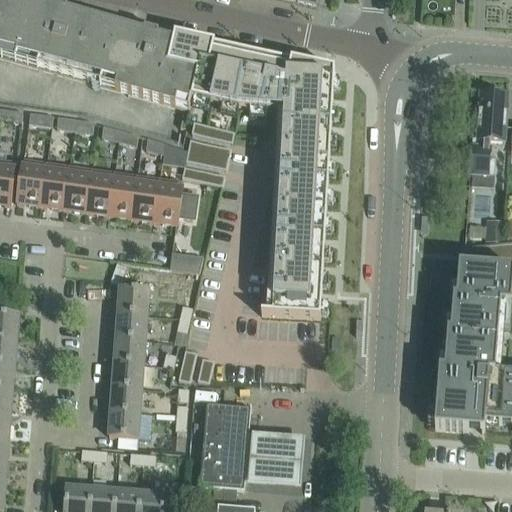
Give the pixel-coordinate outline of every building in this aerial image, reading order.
[(0,0),(0,61),(14,66),(32,1),(29,0),(0,0)] [(317,0),(294,0),(294,3),(315,8),(317,0)] [(101,91),(120,26),(32,1),(14,66),(101,91)] [(198,76),(167,70),(174,39),(173,38),(172,41),(120,26),(101,91),(182,113),(189,115),(192,104),(198,76)] [(174,39),(167,70),(198,76),(192,105),(239,115),(270,117),(271,117),(283,118),(272,318),(261,317),(261,319),(320,322),(320,319),(318,319),(318,307),(321,307),(321,304),(322,295),(322,292),(319,292),(320,280),(322,280),(323,277),(323,268),(323,265),(321,265),(321,253),(324,253),(324,250),(325,240),(325,238),(322,237),(323,225),(326,225),(326,222),(326,212),(327,210),(324,209),(325,197),(327,197),(327,194),(328,184),(328,182),(326,181),(326,169),(329,169),(329,166),(330,156),(330,154),(327,154),(328,141),(331,142),(331,138),(331,128),(331,126),(329,126),(329,113),(332,113),(332,110),(333,101),(334,83),(334,76),(335,74),(329,73),(322,71),(316,70),(310,68),(304,67),(297,66),(174,39)] [(470,172),(469,178),(493,179),(494,157),(486,157),(487,143),(504,144),(505,134),(508,99),(480,97),(478,124),(482,125),(482,134),(472,134),(470,172)] [(23,118),(0,115),(0,117),(0,124),(21,128),(23,118)] [(53,122),(30,119),(29,129),(52,132),(53,122)] [(74,135),(75,125),(58,123),(56,133),(74,135)] [(86,127),(75,125),(74,135),(84,137),(92,139),(94,129),(86,127)] [(194,128),(191,138),(200,140),(202,129),(194,128)] [(202,129),(200,140),(208,142),(210,131),(202,129)] [(119,146),(120,136),(103,131),(101,142),(119,146)] [(210,131),(208,142),(216,144),(218,133),(210,131)] [(218,133),(216,144),(224,146),(226,135),(218,133)] [(226,135),(224,146),(232,147),(234,137),(226,135)] [(138,141),(120,136),(119,146),(136,151),(138,141)] [(147,144),(146,154),(164,159),(165,149),(147,144)] [(190,144),(188,155),(196,156),(198,146),(190,144)] [(198,146),(196,156),(204,158),(206,148),(198,146)] [(206,148),(204,158),(212,160),(215,150),(206,148)] [(215,150),(212,160),(220,162),(223,151),(215,150)] [(223,151),(220,162),(228,164),(231,153),(223,151)] [(188,155),(186,165),(194,167),(196,156),(188,155)] [(196,156),(194,167),(202,169),(204,158),(196,156)] [(204,158),(202,169),(210,171),(212,160),(204,158)] [(212,160),(210,171),(218,172),(220,162),(212,160)] [(220,162),(218,172),(226,174),(228,164),(220,162)] [(0,209),(10,211),(16,167),(0,164),(0,209)] [(40,211),(46,167),(23,164),(17,208),(40,211)] [(63,214),(69,170),(46,167),(40,211),(63,214)] [(86,217),(92,174),(69,170),(63,214),(86,217)] [(184,171),(182,182),(190,184),(192,173),(184,171)] [(192,173),(190,184),(198,185),(200,175),(192,173)] [(109,221),(115,177),(92,174),(86,217),(109,221)] [(200,175),(198,185),(206,187),(208,177),(200,175)] [(131,224),(137,180),(115,177),(109,221),(131,224)] [(208,177),(206,187),(214,189),(217,178),(208,177)] [(217,178),(214,189),(221,191),(222,191),(225,180),(217,178)] [(154,227),(160,183),(137,180),(131,224),(154,227)] [(182,195),(183,187),(160,183),(154,227),(177,230),(178,221),(195,223),(199,197),(182,195)] [(488,228),(487,244),(503,246),(504,229),(488,228)] [(435,429),(434,433),(468,435),(469,425),(482,426),(481,436),(484,436),(485,421),(499,422),(498,428),(511,428),(511,377),(495,376),(500,309),(511,310),(511,302),(511,246),(465,252),(461,252),(458,290),(463,290),(462,304),(453,303),(452,324),(457,324),(456,337),(448,337),(446,361),(451,362),(450,375),(439,374),(436,416),(441,417),(440,430),(435,429)] [(202,261),(172,257),(169,273),(200,278),(202,261)] [(120,290),(126,271),(117,268),(110,286),(120,290)] [(199,295),(201,284),(150,278),(149,289),(184,293),(197,294),(199,295)] [(120,293),(118,317),(147,320),(149,295),(120,293)] [(184,293),(182,314),(183,314),(192,316),(197,294),(184,293)] [(191,329),(194,316),(192,316),(183,314),(180,327),(191,329)] [(18,319),(0,317),(0,342),(17,344),(18,319)] [(145,344),(147,320),(118,317),(116,342),(145,344)] [(188,342),(191,329),(180,327),(177,340),(188,342)] [(0,367),(15,368),(17,344),(0,342),(0,367)] [(143,369),(145,344),(116,342),(114,367),(143,369)] [(185,355),(183,362),(195,365),(196,357),(185,355)] [(173,372),(175,361),(165,359),(163,370),(173,372)] [(183,362),(182,370),(193,372),(195,365),(183,362)] [(202,363),(201,370),(212,373),(214,365),(202,363)] [(0,391),(13,393),(15,368),(0,367),(0,391)] [(142,393),(143,369),(114,367),(112,391),(142,393)] [(182,370),(180,377),(192,379),(193,372),(182,370)] [(201,370),(199,378),(211,380),(212,373),(201,370)] [(180,377),(178,384),(190,387),(192,379),(180,377)] [(199,378),(197,385),(209,388),(211,380),(199,378)] [(0,416),(11,417),(13,393),(0,391),(0,416)] [(140,418),(142,393),(112,391),(111,416),(140,418)] [(188,407),(189,394),(178,393),(177,406),(188,407)] [(250,413),(250,412),(206,408),(199,490),(220,491),(218,511),(234,511),(236,493),(243,494),(244,493),(242,492),(246,441),(248,413),(250,413)] [(186,423),(187,411),(177,410),(176,422),(186,423)] [(0,441),(9,442),(11,417),(0,416),(0,441)] [(138,442),(140,418),(111,416),(109,440),(138,442)] [(185,436),(186,423),(176,422),(175,435),(185,436)] [(0,465),(7,466),(9,442),(0,441),(0,465)] [(307,447),(246,441),(242,492),(244,493),(303,496),(307,447)] [(94,465),(94,454),(82,453),(81,464),(94,465)] [(106,466),(107,455),(94,454),(94,465),(106,466)] [(142,469),(143,458),(130,457),(130,468),(142,469)] [(155,470),(156,459),(143,458),(142,469),(155,470)] [(89,511),(91,493),(66,491),(64,511),(89,511)] [(114,511),(116,495),(91,493),(89,511),(114,511)] [(139,511),(140,497),(116,495),(114,511),(139,511)] [(163,511),(165,499),(140,497),(139,511),(163,511)]
